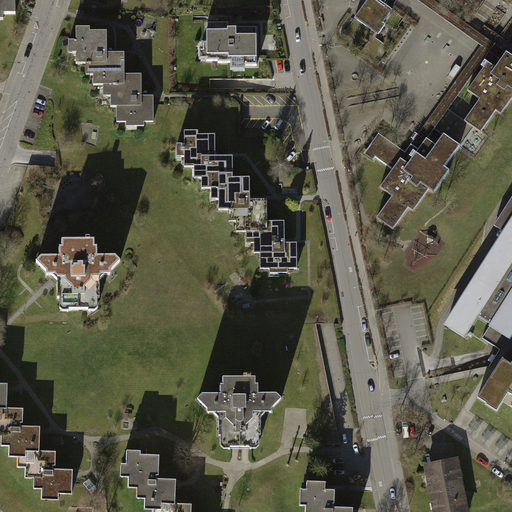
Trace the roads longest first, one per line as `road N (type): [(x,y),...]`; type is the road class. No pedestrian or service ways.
road 1 (residential): [(292,0),(392,511)]
road 2 (residential): [(51,0),(0,140)]
